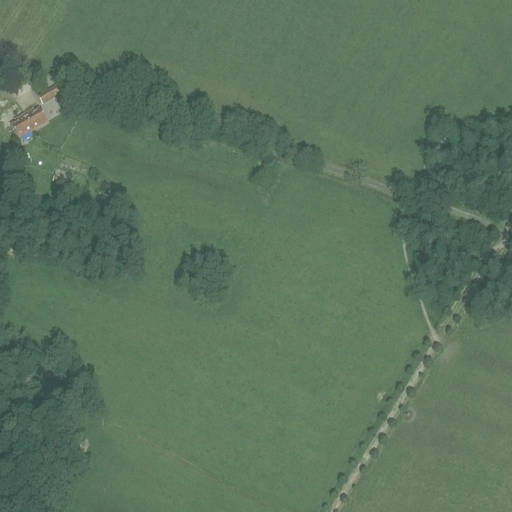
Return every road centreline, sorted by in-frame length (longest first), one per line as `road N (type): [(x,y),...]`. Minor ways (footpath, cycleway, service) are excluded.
road 1 (track): [(33,83),(82,76),(154,95),(488,224),(511,243)]
road 2 (track): [(332,511),(511,220)]
